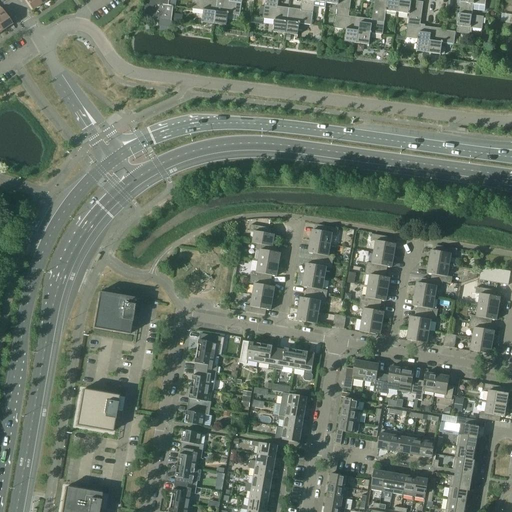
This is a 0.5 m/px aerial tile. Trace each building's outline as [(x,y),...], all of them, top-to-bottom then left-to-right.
[(41,4),(38,0),(24,0),(32,10),(41,4)] [(145,0),(144,16),(156,18),(155,20),(160,21),(159,26),(172,28),(172,24),(172,22),(171,22),(174,6),(168,5),(168,0),(145,0)] [(193,0),(192,9),(204,11),(202,22),(215,24),(217,0),(193,0)] [(217,0),(215,24),(227,26),(228,19),(228,14),(239,15),(240,15),(242,3),(229,2),(230,1),(225,1),(224,0),(217,0)] [(266,0),(265,7),(278,8),(278,0),(266,0)] [(302,0),(301,11),(313,13),(314,7),(326,9),(326,3),(326,0),(302,0)] [(326,0),(326,3),(338,5),(336,16),(349,18),(351,0),(326,0)] [(374,0),(372,21),(385,23),(386,11),(398,13),(399,0),(398,0),(374,0)] [(399,0),(398,13),(409,14),(408,26),(420,27),(424,2),(416,1),(416,2),(412,2),(411,0),(411,2),(399,0)] [(459,2),(461,2),(460,14),(472,16),(472,15),(473,9),(485,11),(486,0),(461,0),(461,2),(459,2)] [(282,9),(278,8),(265,7),(264,15),(264,19),(275,20),(274,32),(286,34),(289,8),(283,7),(282,9)] [(1,8),(0,8),(0,26),(3,30),(12,24),(1,8)] [(289,8),(286,34),(298,35),(300,24),(312,25),(313,13),(301,11),(296,10),(296,9),(289,8)] [(456,25),(456,26),(458,26),(457,32),(457,33),(470,34),(470,33),(472,33),(472,28),(482,29),(484,17),(472,15),(472,16),(460,14),(458,13),(457,21),(459,21),(458,26),(456,25)] [(174,21),(182,22),(183,15),(175,14),(174,21)] [(335,28),(347,30),(345,42),(357,43),(361,18),(354,17),(354,18),(349,18),(336,16),(335,28)] [(361,18),(357,43),(369,45),(371,33),(383,35),(383,34),(385,23),(372,21),(367,20),(368,19),(361,18)] [(406,38),(418,39),(416,51),(429,53),(432,27),(425,27),(425,28),(420,27),(408,26),(406,38)] [(429,53),(428,58),(431,58),(431,53),(441,55),(441,54),(445,54),(446,49),(444,47),(442,47),(442,43),(454,44),(456,32),(439,30),(439,28),(432,27),(429,53)] [(253,243),(257,244),(273,246),(275,235),(271,234),(272,228),(251,225),(250,231),(255,232),(253,243)] [(313,230),(311,241),(331,245),(333,234),(338,235),(339,228),(318,225),(317,231),(313,230)] [(376,241),(374,252),(394,256),(396,244),(392,243),(393,238),(372,234),(371,240),(376,241)] [(313,254),(312,259),(333,263),(334,257),(329,256),(331,245),(311,241),(309,253),(313,254)] [(261,250),(259,261),(279,265),(281,253),(276,253),(277,247),(273,246),(257,244),(256,250),(261,250)] [(432,250),(430,262),(450,265),(452,254),(456,255),(457,249),(437,245),(436,251),(432,250)] [(367,262),(366,268),(387,272),(388,267),(392,267),(394,256),(374,252),(372,263),(367,262)] [(307,264),(305,275),(325,279),(327,268),(332,269),(333,263),(312,259),(311,264),(307,264)] [(252,272),(251,278),(272,281),(272,276),(277,276),(279,265),(259,261),(257,272),(252,272)] [(432,274),(431,279),(431,280),(443,282),(452,283),(453,277),(448,276),(450,265),(430,262),(428,273),(432,274)] [(482,266),(479,280),(509,285),(511,271),(482,266)] [(370,275),(368,286),(388,290),(390,278),(386,277),(387,272),(366,268),(365,274),(370,275)] [(307,288),(306,293),(327,296),(328,291),(323,290),(325,279),(305,275),(303,287),(307,288)] [(255,284),(253,295),(273,299),(275,287),(271,286),(272,281),(251,278),(250,284),(255,284)] [(417,283),(415,294),(435,298),(437,287),(442,288),(443,282),(431,280),(431,279),(423,278),(422,284),(417,283)] [(361,296),(360,302),(381,306),(382,300),(386,301),(388,290),(368,286),(366,297),(361,296)] [(480,294),(479,305),(499,309),(501,297),(496,296),(497,291),(477,287),(476,294),(480,294)] [(99,292),(92,328),(129,335),(135,298),(99,292)] [(301,298),(299,309),(319,313),(321,302),(326,302),(327,296),(306,293),(305,298),(301,298)] [(418,307),(417,312),(437,316),(438,310),(433,309),(435,298),(415,294),(413,306),(418,307)] [(273,299),(253,295),(252,306),(246,305),(245,312),(266,315),(267,310),(271,310),(273,299)] [(364,309),(362,320),(382,324),(384,312),(380,311),(381,306),(360,302),(359,308),(364,309)] [(472,315),(471,321),(491,325),(492,320),(497,320),(499,309),(479,305),(477,316),(472,315)] [(319,313),(299,309),(297,321),(317,324),(319,313)] [(411,317),(409,328),(429,332),(431,321),(436,322),(437,316),(417,312),(416,317),(411,317)] [(382,324),(362,320),(360,332),(380,335),(381,334),(382,324)] [(475,328),(473,339),(493,343),(495,331),(490,330),(491,325),(471,321),(470,327),(475,328)] [(429,332),(409,328),(407,340),(427,343),(429,332)] [(200,340),(198,352),(216,355),(222,356),(225,338),(223,337),(201,334),(202,335),(201,340),(200,340)] [(493,343),(473,339),(471,351),(491,354),(493,343)] [(248,361),(258,363),(262,344),(256,343),(255,345),(244,343),(244,341),(240,363),(247,364),(248,361)] [(269,368),(276,369),(279,349),(267,347),(268,345),(262,344),(258,363),(269,365),(269,368)] [(283,367),(294,369),(297,350),(291,349),(291,351),(279,349),(276,369),(282,370),(283,367)] [(297,350),(294,369),(305,371),(304,378),(305,380),(310,381),(312,380),(313,376),(312,374),(315,353),(314,353),(314,355),(303,353),(303,351),(297,350)] [(198,352),(196,363),(197,364),(196,370),(217,373),(218,366),(214,366),(216,355),(198,352)] [(353,380),(364,381),(368,363),(356,360),(354,369),(347,368),(343,388),(352,389),(353,380)] [(373,392),(381,393),(384,374),(378,373),(379,365),(368,363),(364,381),(371,383),(374,387),(373,392)] [(389,389),(399,391),(403,369),(391,367),(390,375),(384,374),(381,393),(388,394),(389,389)] [(409,393),(417,394),(419,380),(413,379),(414,371),(403,369),(399,391),(401,391),(401,392),(402,393),(403,393),(404,394),(405,394),(406,394),(407,394),(408,393),(409,393)] [(194,375),(191,387),(210,390),(214,391),(217,373),(196,370),(195,376),(194,375)] [(419,380),(417,394),(416,399),(422,401),(424,392),(435,394),(438,375),(426,373),(425,381),(419,380)] [(450,377),(438,375),(435,394),(446,396),(445,399),(452,400),(454,386),(448,385),(450,377)] [(489,391),(487,402),(507,405),(509,394),(505,393),(506,387),(485,384),(484,390),(489,391)] [(191,387),(189,399),(191,399),(190,405),(211,409),(212,402),(208,401),(210,390),(191,387)] [(76,426),(112,432),(118,396),(82,390),(76,426)] [(282,397),(281,404),(306,409),(308,397),(290,394),(283,393),(282,397)] [(242,406),(249,407),(250,398),(243,397),(242,406)] [(455,397),(453,409),(462,411),(464,398),(455,397)] [(344,398),(343,409),(358,412),(360,401),(344,398)] [(507,405),(487,402),(485,413),(480,412),(479,418),(500,422),(501,416),(505,417),(507,405)] [(281,404),(279,416),(304,420),(306,409),(281,404)] [(187,411),(185,423),(204,426),(204,425),(206,415),(209,415),(211,409),(190,405),(189,411),(187,411)] [(343,409),(341,420),(360,423),(362,413),(358,412),(343,409)] [(443,414),(442,421),(457,423),(461,424),(459,435),(478,439),(480,427),(475,426),(476,420),(475,420),(469,419),(458,417),(443,414)] [(279,416),(279,420),(284,421),(283,428),(302,431),(304,420),(279,416)] [(341,420),(339,431),(343,432),(358,434),(360,423),(341,420)] [(276,434),(275,439),(300,443),(302,431),(283,428),(277,427),(276,434)] [(378,449),(389,450),(393,431),(382,429),(381,433),(378,449)] [(184,430),(182,442),(184,442),(183,448),(203,452),(204,445),(201,445),(203,433),(184,430)] [(339,431),(337,430),(335,444),(341,445),(343,433),(343,432),(339,431)] [(389,450),(400,452),(403,433),(393,431),(389,450)] [(400,452),(411,454),(414,435),(403,433),(400,452)] [(411,454),(421,456),(425,437),(414,435),(411,454)] [(459,435),(457,447),(476,450),(478,439),(459,435)] [(425,437),(421,456),(432,458),(436,439),(425,437)] [(254,442),(253,446),(259,447),(258,454),(276,457),(278,446),(254,442)] [(457,447),(455,458),(474,461),(474,460),(476,450),(457,447)] [(180,454),(178,466),(196,469),(198,458),(202,459),(203,452),(183,448),(182,454),(180,454)] [(250,460),(250,464),(274,469),(276,457),(258,454),(256,461),(250,460)] [(456,470),(456,473),(473,476),(476,461),(474,460),(474,461),(455,458),(453,470),(456,470)] [(330,474),(331,474),(336,475),(338,461),(332,460),(330,474)] [(250,464),(249,468),(255,469),(254,477),(272,480),(274,469),(250,464)] [(178,466),(176,477),(178,478),(177,484),(197,487),(198,481),(200,481),(202,470),(196,469),(178,466)] [(371,490),(382,491),(386,472),(375,470),(371,490)] [(382,491),(393,493),(396,474),(386,472),(382,491)] [(452,476),(450,487),(469,491),(470,492),(472,479),(473,476),(456,473),(455,476),(452,476)] [(331,474),(329,485),(345,487),(347,476),(336,475),(331,474)] [(393,493),(403,495),(407,476),(396,474),(393,493)] [(403,495),(414,497),(417,478),(407,476),(403,495)] [(247,483),(246,487),(270,491),(272,480),(254,477),(252,484),(247,483)] [(417,478),(414,497),(425,499),(428,480),(417,478)] [(174,490),(172,501),(190,504),(192,494),(196,494),(197,487),(177,484),(175,490),(174,490)] [(329,485),(328,495),(347,499),(349,488),(345,487),(329,485)] [(60,511),(98,511),(101,494),(65,487),(60,511)] [(246,487),(245,491),(251,492),(250,499),(268,502),(270,491),(246,487)] [(450,487),(448,499),(467,502),(469,491),(450,487)] [(328,495),(326,506),(345,509),(347,499),(328,495)] [(243,505),(242,509),(258,511),(266,511),(268,502),(250,499),(249,506),(243,505)] [(448,499),(446,510),(457,511),(465,511),(467,502),(448,499)] [(188,511),(190,504),(172,501),(169,511),(188,511)]
